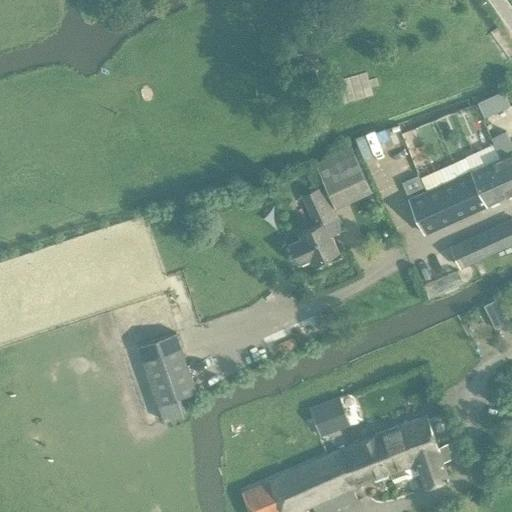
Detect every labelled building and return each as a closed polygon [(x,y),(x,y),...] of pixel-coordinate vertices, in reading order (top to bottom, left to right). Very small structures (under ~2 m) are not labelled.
[(503,90),(477,102),(484,117),(510,106),(503,90)] [(511,145),(505,131),(491,137),(500,157),(501,157),(508,174),(511,172),(511,145)] [(336,209),(373,192),(352,146),(315,163),(336,209)] [(511,172),(508,174),(501,157),(500,157),(408,198),(424,233),(445,224),(511,193),(511,172)] [(417,176),(403,182),(408,194),(422,187),(417,176)] [(275,180),(269,185),(276,195),(282,190),(275,180)] [(301,237),(288,243),(298,263),(310,258),(313,263),(316,262),(320,263),(326,261),(328,256),(339,251),(331,234),(341,230),(336,219),(321,186),(301,195),(315,225),(299,232),(301,237)] [(245,193),(237,196),(240,202),(247,199),(245,193)] [(511,218),(452,246),(461,266),(511,242),(511,218)] [(498,298),(484,305),(495,328),(510,321),(498,298)] [(165,420),(186,413),(180,396),(197,390),(177,332),(139,345),(165,420)] [(328,400),(310,407),(320,435),(339,428),(328,400)] [(411,421),(376,434),(389,472),(390,472),(392,478),(406,473),(408,478),(422,473),(427,486),(431,485),(444,480),(448,478),(442,461),(452,458),(448,444),(437,447),(426,415),(411,421)] [(269,480),(242,491),(246,500),(251,511),(291,511),(312,504),(315,511),(329,511),(357,500),(351,486),(389,472),(376,434),(356,442),(316,459),(277,476),(269,480)]
